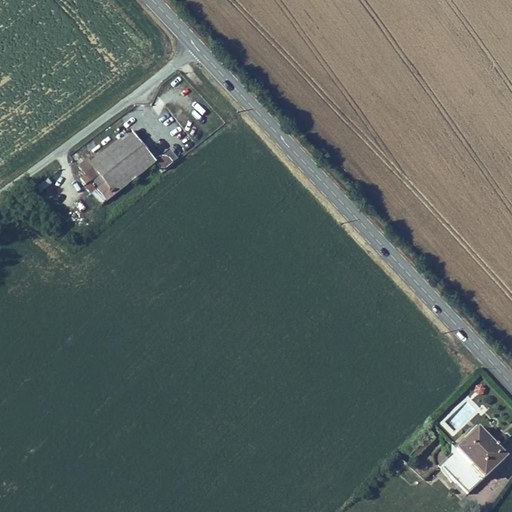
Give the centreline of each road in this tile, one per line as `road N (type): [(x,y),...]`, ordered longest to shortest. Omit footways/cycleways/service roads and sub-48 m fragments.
road 1 (primary): [(197,48),(511,382)]
road 2 (residential): [(0,201),(197,48)]
